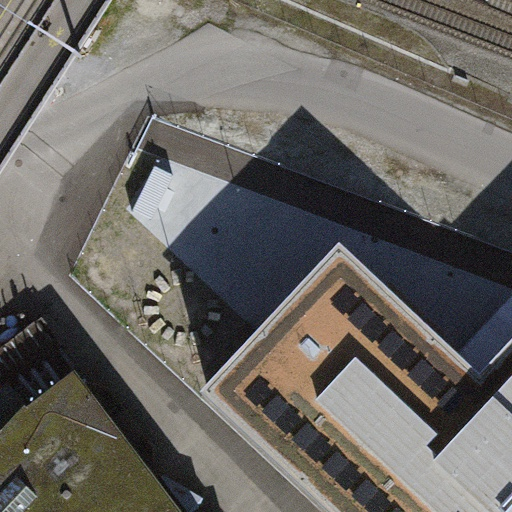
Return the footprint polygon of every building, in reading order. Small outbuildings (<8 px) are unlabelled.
[(1,0),(82,51),(107,12),(88,0),(1,0)] [(174,174),(156,166),(137,209),(155,217),(174,174)] [(273,268),(293,218),(235,195),(215,245),(273,268)] [(336,251),(208,390),(339,511),(511,511),(511,345),(478,382),(336,251)] [(0,511),(170,511),(78,388),(81,386),(74,378),(65,385),(67,387),(38,410),(36,408),(26,415),(0,442),(0,511)] [(0,440),(30,409),(12,391),(0,403),(0,440)]
